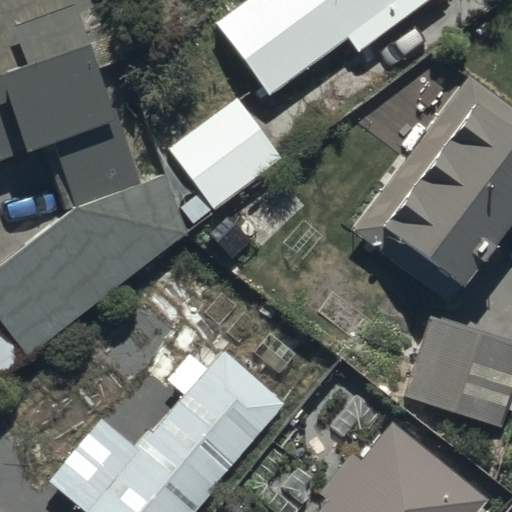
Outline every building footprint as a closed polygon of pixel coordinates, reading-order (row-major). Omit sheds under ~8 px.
[(0,368),(185,229),(165,171),(139,180),(80,4),(92,0),(91,0),(0,0),(0,154),(54,136),(75,198),(0,254),(0,368)] [(246,0),(217,20),(267,90),(345,35),(353,47),(420,0),(246,0)] [(511,104),(469,72),(352,227),(446,297),(511,209),(511,104)] [(236,94),(170,145),(218,207),(284,155),(236,94)] [(511,389),(511,338),(428,313),(403,393),(502,423),(511,389)] [(102,412),(48,473),(92,511),(190,511),(285,404),(203,332),(165,376),(182,391),(148,429),(116,401),(104,414),(102,412)] [(328,494),(313,511),(474,511),(488,495),(393,418),(362,456),(353,449),(321,489),(328,494)]
